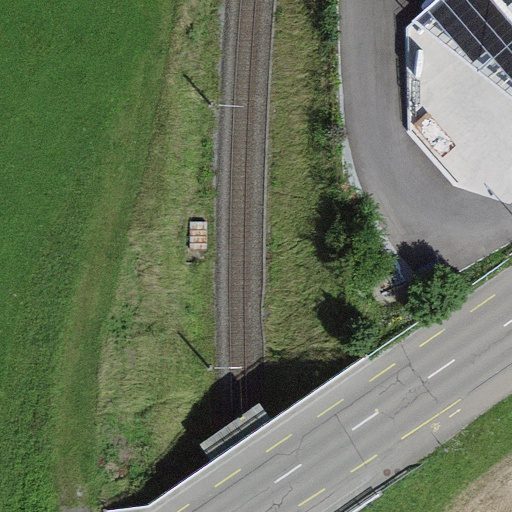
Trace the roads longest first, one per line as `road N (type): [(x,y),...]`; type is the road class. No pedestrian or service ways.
road 1 (secondary): [(236,511),(511,324)]
road 2 (track): [(73,511),(79,354),(112,199)]
